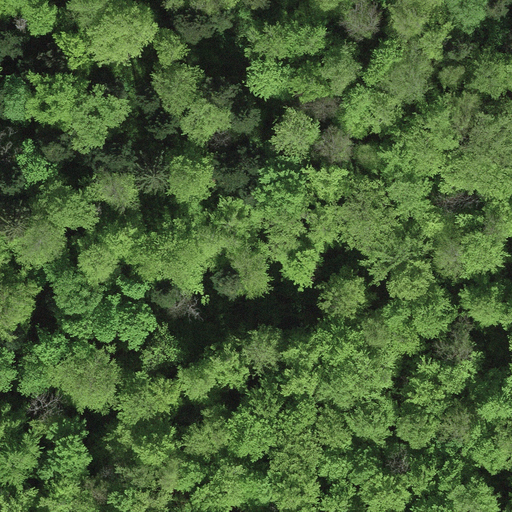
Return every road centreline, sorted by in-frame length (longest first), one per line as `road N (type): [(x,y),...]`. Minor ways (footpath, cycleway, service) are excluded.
road 1 (track): [(0,390),(58,375),(511,175)]
road 2 (track): [(351,0),(511,129)]
